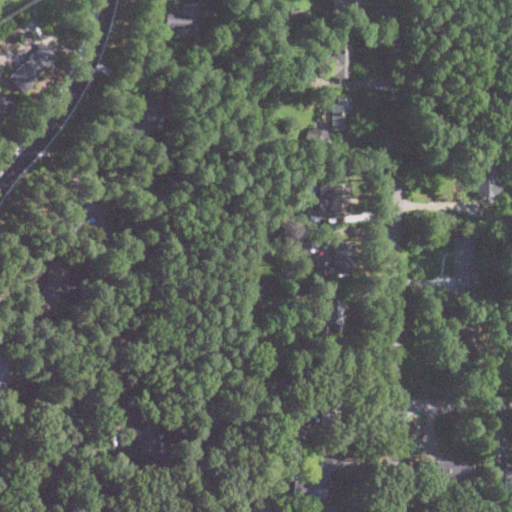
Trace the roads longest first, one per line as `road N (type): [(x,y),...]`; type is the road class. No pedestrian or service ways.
road 1 (residential): [(401,0),(386,511)]
road 2 (residential): [(0,186),(66,104),(109,0)]
